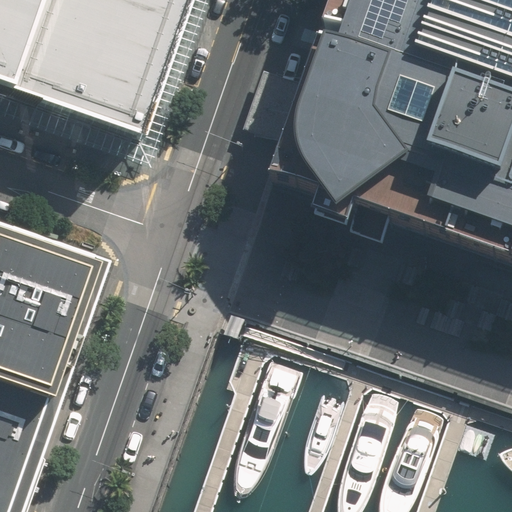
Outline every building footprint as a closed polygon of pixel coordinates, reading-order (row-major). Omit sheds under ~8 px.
[(0,0),(0,92),(6,95),(131,140),(153,76),(180,0),(0,0)] [(511,0),(341,0),(287,153),(277,184),(322,199),(314,221),(385,245),(391,228),(511,269),(511,0)] [(0,511),(12,511),(40,429),(46,415),(50,403),(93,270),(0,238),(0,511)] [(280,298),(239,286),(231,313),(289,331),(302,290),(284,285),(280,298)] [(343,295),(336,311),(403,337),(409,320),(343,295)] [(247,322),(232,317),(225,337),(240,342),(242,338),(243,334),(245,328),(247,322)] [(511,382),(329,320),(321,345),(511,409),(511,382)]
